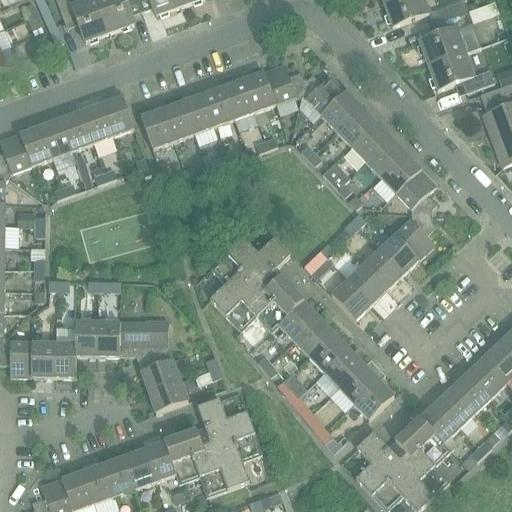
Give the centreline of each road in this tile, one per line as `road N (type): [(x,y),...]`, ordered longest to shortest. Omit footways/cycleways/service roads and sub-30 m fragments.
road 1 (residential): [(283,0),(300,4),(511,215)]
road 2 (residential): [(1,432),(67,430),(122,408)]
